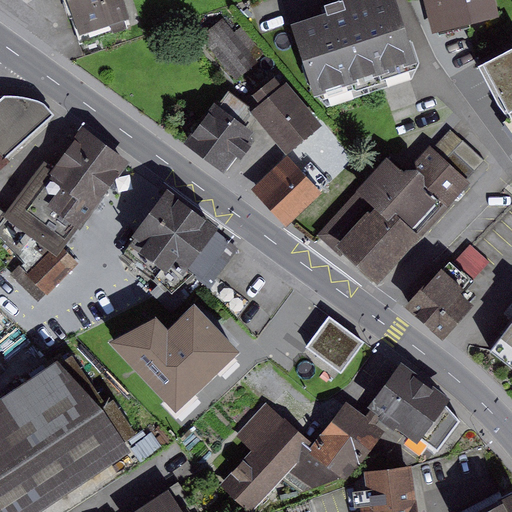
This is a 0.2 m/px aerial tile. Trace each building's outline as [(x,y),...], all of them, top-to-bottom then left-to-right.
[(133,0),(72,0),(88,41),(141,21),(133,0)] [(391,0),(384,0),(300,26),(319,88),(410,60),(391,0)] [(498,0),(435,0),(442,26),(501,12),(498,0)] [(228,18),(214,28),(248,73),(261,64),(228,18)] [(511,48),(473,68),(505,129),(511,138),(511,48)] [(289,72),(253,101),(293,149),(329,120),(289,72)] [(0,173),(16,159),(12,155),(61,112),(57,108),(53,105),(48,100),(41,97),(35,96),(27,95),(20,94),(12,95),(0,105),(0,173)] [(192,141),(225,166),(250,133),(216,108),(192,141)] [(47,169),(11,215),(57,250),(123,163),(84,134),(54,175),(47,169)] [(396,153),(321,236),(384,293),(486,179),(443,140),(416,170),(396,153)] [(287,162),(258,189),(288,220),(317,193),(287,162)] [(167,196),(130,245),(175,280),(186,266),(208,283),(235,248),(167,196)] [(452,272),(473,289),(491,267),(470,250),(452,272)] [(445,269),(416,301),(450,332),(479,300),(445,269)] [(362,334),(314,300),(292,331),(310,344),(305,351),(324,365),(328,359),(339,367),(362,334)] [(233,347),(195,307),(168,333),(156,320),(116,344),(174,404),(233,347)] [(511,322),(493,348),(511,361),(511,322)] [(69,360),(0,405),(0,511),(34,511),(129,451),(69,360)] [(400,365),(372,403),(435,451),(460,420),(445,398),(400,365)] [(380,451),(342,423),(323,444),(272,403),(246,432),(267,452),(244,475),(272,497),(295,478),(308,490),(357,473),(380,451)] [(413,511),(409,473),(369,477),(372,496),(364,497),(365,511),(413,511)] [(193,511),(174,484),(135,511),(193,511)] [(491,511),(511,511),(511,502),(511,501),(491,511)]
